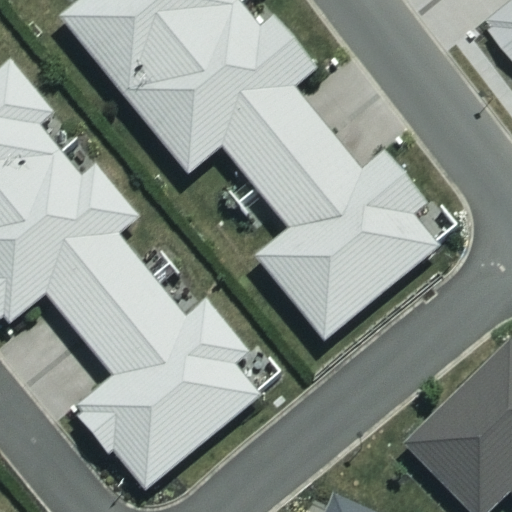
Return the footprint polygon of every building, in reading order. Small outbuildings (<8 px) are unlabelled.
[(92,0),(66,22),(131,100),(247,5),(242,0),(92,0)] [(511,0),(488,21),(494,28),(490,31),(511,58),(511,0)] [(269,31),(247,5),(131,100),(197,180),(231,152),(264,191),(336,133),(302,92),(325,73),(282,20),(269,31)] [(0,213),(69,157),(47,130),(62,118),(20,66),(0,82),(0,213)] [(370,174),(336,133),(264,191),(298,234),(264,262),(333,345),(448,252),(421,220),(436,208),(393,155),(370,174)] [(54,302),(85,340),(159,280),(127,241),(149,224),(106,171),(91,183),(69,157),(0,213),(0,317),(8,328),(12,324),(18,331),(54,302)] [(154,496),(270,403),(244,371),(258,359),(215,306),(194,323),(159,280),(85,340),(118,383),(83,411),(90,419),(85,423),(116,461),(122,456),(154,496)] [(511,502),(511,350),(508,346),(401,450),(461,511),(492,511),(507,498),(511,502)] [(351,511),(330,503),(326,511),(351,511)]
